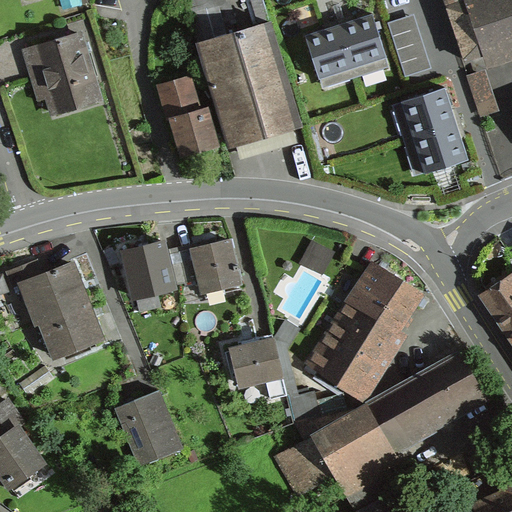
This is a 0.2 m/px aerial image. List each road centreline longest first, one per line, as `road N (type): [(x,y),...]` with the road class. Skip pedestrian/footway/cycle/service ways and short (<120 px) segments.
road 1 (tertiary): [(434,250),(359,214),(219,193),(26,223)]
road 2 (tertiary): [(511,368),(434,250)]
